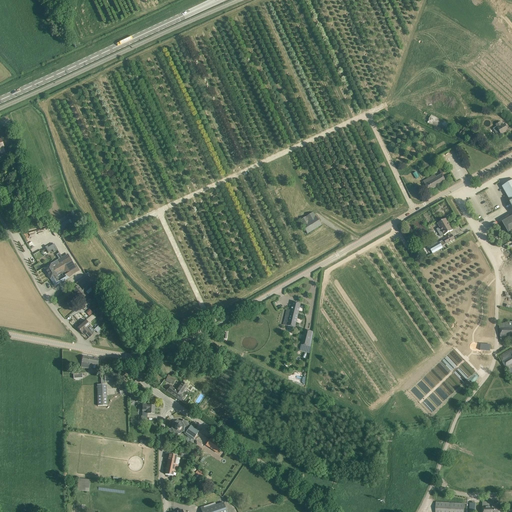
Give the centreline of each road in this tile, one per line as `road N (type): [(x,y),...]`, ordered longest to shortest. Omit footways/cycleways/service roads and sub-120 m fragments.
road 1 (tertiary): [(133,356),(188,340),(452,190)]
road 2 (unclassified): [(417,511),(454,421),(494,361),(498,332),(497,264),(452,190)]
road 3 (primary): [(0,99),(214,1)]
road 4 (tertiary): [(328,511),(169,401)]
road 5 (residential): [(86,349),(0,217)]
